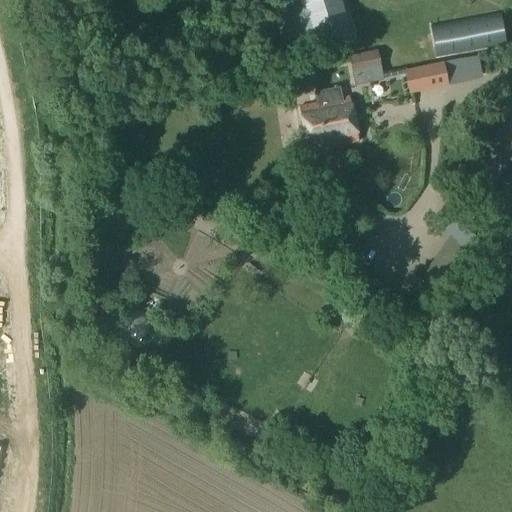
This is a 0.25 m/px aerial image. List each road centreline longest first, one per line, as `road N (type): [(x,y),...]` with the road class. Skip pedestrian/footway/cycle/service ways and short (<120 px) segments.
road 1 (residential): [(20,511),(29,449),(11,255)]
road 2 (residential): [(11,255),(12,118),(0,61)]
